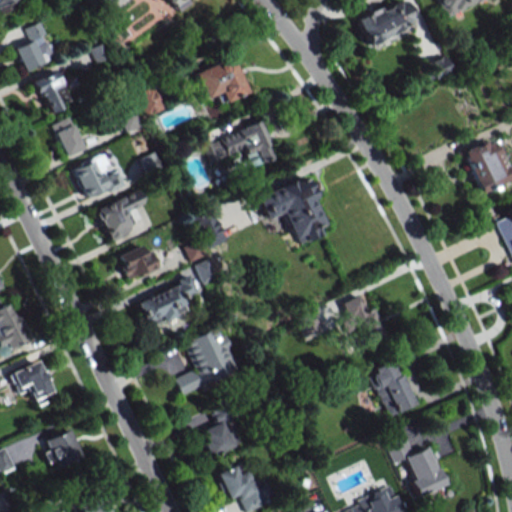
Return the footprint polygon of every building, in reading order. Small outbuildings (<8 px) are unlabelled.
[(0,0),(0,13),(17,6),(13,0),(0,0)] [(97,0),(105,11),(120,0),(163,0),(171,11),(187,1),(186,0),(97,0)] [(412,28),(401,0),(394,0),(352,16),(364,47),(412,28)] [(434,0),(440,15),(479,0),(434,0)] [(10,46),(21,70),(52,56),(36,21),(20,29),(25,39),(10,46)] [(432,79),(448,71),(440,55),(424,63),(432,79)] [(243,93),(230,57),(190,71),(201,99),(214,94),(217,102),(243,93)] [(28,81),(42,114),(66,103),(52,71),(28,81)] [(47,125),(62,156),(80,147),(64,116),(47,125)] [(272,157),(258,121),(199,143),(206,162),(240,149),(247,167),(272,157)] [(489,138),(457,151),(475,193),(507,180),(489,138)] [(68,168),(81,200),(121,183),(114,168),(107,170),(101,154),(68,168)] [(319,234),(315,225),(321,223),(302,175),(252,195),(262,220),(279,213),(292,246),(319,234)] [(123,212),(143,204),(137,189),(91,207),(105,242),(131,232),(123,212)] [(510,264),(511,263),(511,212),(492,220),(510,264)] [(194,220),(202,247),(221,241),(213,214),(194,220)] [(125,281),(154,267),(141,242),(112,257),(125,281)] [(212,279),(203,259),(190,265),(199,284),(212,279)] [(132,301),(144,328),(185,310),(179,298),(194,291),(187,276),(132,301)] [(335,311),(368,338),(380,323),(348,296),(335,311)] [(0,353),(24,344),(7,302),(0,304),(0,353)] [(179,340),(190,369),(169,378),(176,394),(235,371),(218,325),(179,340)] [(12,370),(29,404),(52,393),(36,359),(12,370)] [(384,416),(411,404),(391,359),(363,372),(384,416)] [(239,443),(233,427),(228,429),(218,404),(206,409),(212,424),(195,431),(205,457),(239,443)] [(78,455),(66,428),(38,441),(50,468),(78,455)] [(425,446),(409,453),(398,428),(379,435),(390,461),(401,456),(417,495),(441,484),(425,446)] [(0,474),(12,467),(1,447),(0,447),(0,474)] [(213,473),(223,499),(234,495),(241,511),(242,511),(270,501),(262,481),(250,486),(244,471),(236,474),(232,465),(213,473)] [(340,505),(343,511),(397,511),(389,488),(340,505)] [(73,511),(106,511),(98,495),(71,507),(73,511)]
